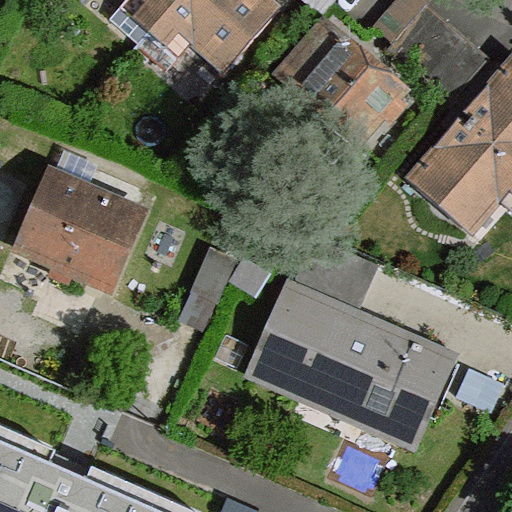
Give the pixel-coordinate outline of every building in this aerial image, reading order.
[(292,0),(133,0),(227,80),(295,2),(292,0)] [(388,51),(452,104),(492,56),(429,3),(388,51)] [(423,96),(335,20),(281,81),(369,157),(423,96)] [(511,56),(403,184),(474,244),(511,199),(511,56)] [(144,222),(58,184),(26,257),(112,295),(144,222)] [(454,363),(294,292),(255,380),(415,451),(454,363)] [(188,511),(93,470),(87,484),(50,468),(56,454),(0,428),(0,511),(188,511)]
